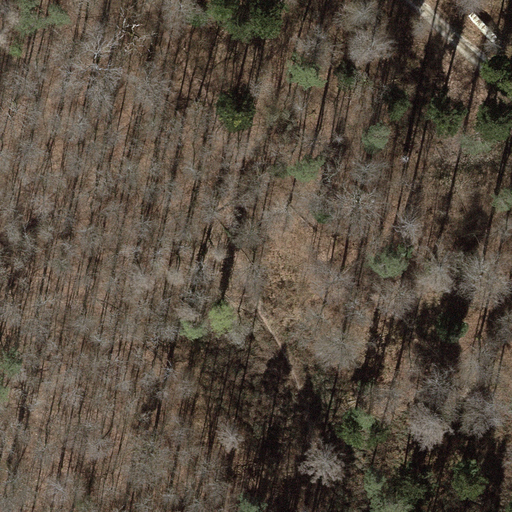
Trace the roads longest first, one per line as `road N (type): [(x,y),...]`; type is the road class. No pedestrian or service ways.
road 1 (track): [(410,1),(206,96),(0,216)]
road 2 (track): [(511,81),(408,0)]
